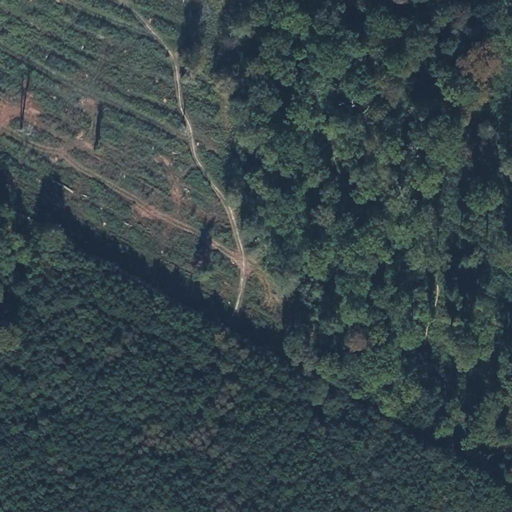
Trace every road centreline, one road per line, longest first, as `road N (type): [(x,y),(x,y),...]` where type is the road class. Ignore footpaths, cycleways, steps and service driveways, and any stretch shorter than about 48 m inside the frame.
road 1 (track): [(225,328),(451,455)]
road 2 (track): [(39,225),(225,328)]
